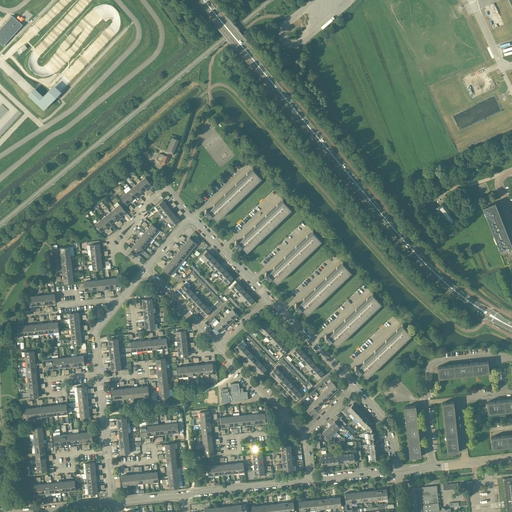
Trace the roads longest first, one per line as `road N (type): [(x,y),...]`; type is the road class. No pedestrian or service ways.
road 1 (secondary): [(201,0),(422,264),(511,329)]
road 2 (secondary): [(511,324),(424,260),(206,0)]
road 3 (residential): [(431,467),(424,401),(433,361),(501,354)]
road 4 (residential): [(183,494),(309,481)]
road 5 (residential): [(354,388),(269,298)]
